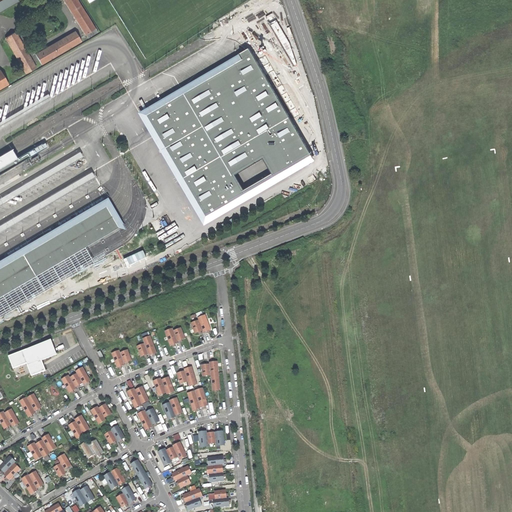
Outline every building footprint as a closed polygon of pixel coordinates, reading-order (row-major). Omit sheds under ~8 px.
[(0,0),(0,12),(19,2),(17,0),(0,0)] [(63,0),(85,35),(88,33),(92,30),(95,29),(77,0),(63,0)] [(236,26),(248,48),(307,149),(312,145),(314,144),(312,134),(304,122),(307,120),(310,118),(306,108),(295,90),(299,88),(304,85),(297,64),(290,43),(269,6),(236,26)] [(42,64),(81,42),(75,32),(36,54),(42,64)] [(26,74),(35,68),(15,33),(5,38),(26,74)] [(311,155),(307,149),(248,48),(244,51),(239,54),(243,60),(147,116),(206,216),(246,193),(289,168),(311,155)] [(246,193),(206,216),(147,116),(243,60),(239,54),(235,57),(229,60),(221,65),(215,68),(207,73),(199,78),(193,81),(187,85),(138,113),(204,226),(315,161),(311,155),(289,168),(246,193)] [(0,89),(8,84),(1,71),(0,71),(0,89)] [(0,127),(50,98),(47,93),(0,120),(0,127)] [(0,173),(46,146),(43,141),(16,157),(14,154),(11,148),(11,147),(0,153),(0,173)] [(0,196),(0,204),(82,156),(79,151),(67,158),(0,196)] [(40,160),(37,155),(25,162),(28,167),(40,160)] [(0,224),(0,231),(94,176),(91,171),(78,178),(0,224)] [(0,301),(125,228),(123,225),(122,222),(119,218),(117,215),(115,211),(113,207),(110,203),(108,200),(107,197),(0,259),(0,301)] [(206,315),(198,318),(199,321),(203,331),(204,333),(208,332),(212,330),(206,315)] [(200,333),(203,331),(199,321),(192,323),(196,334),(200,333)] [(182,328),(175,331),(178,342),(183,340),(186,339),(182,328)] [(174,329),(166,332),(171,347),(176,346),(179,344),(178,342),(175,331),(174,329)] [(152,336),(144,339),(145,344),(149,355),(150,357),(155,355),(158,354),(152,336)] [(50,340),(8,356),(13,368),(26,363),(31,376),(46,371),(42,360),(56,354),(50,340)] [(146,356),(149,355),(145,344),(138,347),(142,358),(146,356)] [(129,350),(121,353),(125,364),(129,363),(133,361),(129,350)] [(120,351),(112,354),(118,369),(122,368),(126,366),(125,364),(121,353),(120,351)] [(214,362),(210,363),(210,364),(212,377),(213,392),(218,392),(222,391),(218,362),(214,362)] [(203,378),(212,377),(210,364),(206,365),(202,365),(203,378)] [(84,367),(77,371),(78,374),(84,384),(85,386),(89,383),(92,382),(84,367)] [(189,368),(185,370),(185,371),(189,382),(190,387),(198,385),(193,367),(189,368)] [(181,385),(189,382),(185,371),(181,373),(178,374),(181,385)] [(81,386),(84,384),(78,374),(71,378),(77,388),(81,386)] [(78,390),(77,388),(71,378),(70,376),(62,380),(71,394),(75,392),(78,390)] [(166,379),(162,380),(168,394),(168,395),(176,392),(170,377),(166,379)] [(160,397),(168,394),(162,380),(162,379),(158,380),(154,382),(160,397)] [(140,388),(136,390),(143,405),(151,402),(144,387),(140,388)] [(136,409),(143,405),(136,390),(135,388),(132,390),(128,392),(136,409)] [(204,388),(196,391),(201,409),(206,407),(209,406),(204,388)] [(202,409),(201,409),(196,391),(188,393),(194,412),(198,410),(202,409)] [(35,394),(28,398),(36,412),(40,410),(43,408),(35,394)] [(37,414),(36,412),(28,398),(21,402),(30,418),(33,416),(37,414)] [(178,398),(170,401),(171,403),(176,417),(180,415),(184,414),(178,398)] [(177,418),(176,417),(171,403),(163,406),(169,421),(173,420),(177,418)] [(103,406),(100,408),(105,418),(113,414),(107,404),(103,406)] [(107,420),(105,418),(100,408),(99,407),(95,409),(91,411),(99,424),(107,420)] [(13,409),(5,413),(13,426),(13,428),(17,426),(21,424),(13,409)] [(154,409),(147,413),(153,426),(157,424),(161,423),(154,409)] [(146,411),(138,414),(146,431),(150,430),(154,428),(153,426),(147,413),(146,411)] [(9,428),(13,426),(5,413),(4,412),(0,414),(0,420),(5,430),(9,428)] [(80,417),(76,420),(77,421),(84,433),(91,429),(83,415),(80,417)] [(85,435),(84,433),(77,421),(74,423),(70,426),(77,439),(85,435)] [(119,425),(111,429),(112,431),(118,441),(118,442),(123,440),(126,438),(119,425)] [(114,443),(118,441),(112,431),(105,435),(111,445),(114,443)] [(208,447),(208,445),(207,433),(206,431),(202,431),(198,431),(199,448),(208,447)] [(219,431),(214,432),(216,444),(216,446),(225,445),(223,431),(219,431)] [(210,432),(207,433),(208,445),(216,444),(214,432),(210,432)] [(46,436),(42,439),(43,440),(50,452),(58,448),(49,434),(46,436)] [(97,439),(90,443),(96,455),(97,456),(101,454),(105,452),(97,439)] [(51,454),(50,452),(43,440),(40,442),(37,444),(44,456),(44,458),(51,454)] [(94,456),(96,455),(90,443),(89,441),(82,445),(89,459),(94,456)] [(172,445),(173,447),(178,457),(179,460),(187,457),(180,442),(176,443),(172,445)] [(36,460),(44,456),(37,444),(36,443),(32,445),(28,447),(36,460)] [(171,461),(178,457),(173,447),(169,449),(166,450),(171,461)] [(172,464),(171,461),(166,450),(165,449),(160,451),(157,452),(164,467),(172,464)] [(66,454),(58,459),(61,464),(66,472),(70,470),(73,468),(66,454)] [(0,467),(3,470),(6,473),(16,464),(17,462),(11,456),(0,467)] [(207,458),(208,466),(223,465),(224,465),(224,460),(223,456),(207,458)] [(152,485),(138,460),(134,462),(130,464),(145,489),(149,487),(152,485)] [(21,469),(16,464),(6,473),(4,475),(7,478),(10,481),(21,469)] [(67,474),(66,472),(61,464),(54,468),(60,478),(64,475),(67,474)] [(209,475),(223,473),(223,469),(223,465),(208,466),(206,466),(207,475),(209,475)] [(188,466),(171,473),(173,478),(175,481),(177,481),(187,476),(192,474),(188,466)] [(107,475),(104,477),(111,490),(126,481),(118,468),(116,469),(115,467),(114,468),(113,468),(114,471),(109,474),(108,471),(107,472),(106,473),(107,475)] [(37,471),(30,475),(38,489),(42,487),(45,485),(37,471)] [(210,483),(224,482),(224,477),(223,473),(209,475),(210,483)] [(39,491),(38,489),(30,475),(22,479),(31,495),(35,492),(39,491)] [(191,484),(187,476),(177,481),(178,484),(180,488),(191,484)] [(123,494),(116,498),(122,507),(125,505),(126,507),(127,507),(128,506),(127,504),(129,503),(129,504),(131,503),(132,505),(134,504),(135,504),(133,501),(137,500),(129,486),(121,491),(123,494)] [(76,492),(72,494),(80,507),(95,498),(88,487),(84,488),(83,487),(82,487),(81,488),(82,490),(81,491),(80,489),(78,491),(77,489),(76,489),(75,490),(76,492)] [(200,488),(182,495),(184,499),(185,503),(199,498),(203,496),(200,488)] [(215,500),(227,498),(226,494),(226,490),(214,491),(215,500)] [(199,498),(185,503),(187,507),(188,511),(202,506),(199,498)] [(213,508),(229,506),(229,502),(228,498),(227,498),(215,500),(212,500),(213,508)] [(45,511),(63,511),(58,503),(45,511)]
